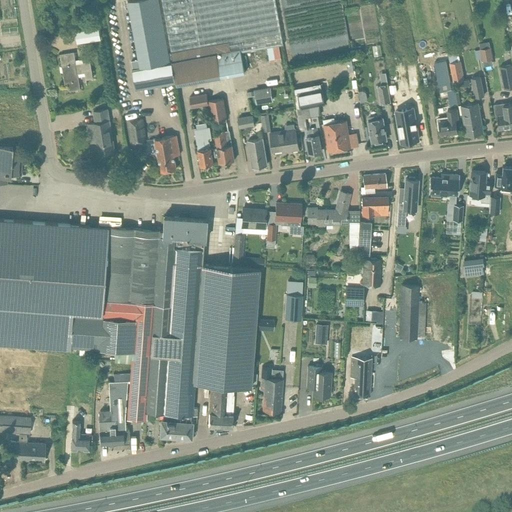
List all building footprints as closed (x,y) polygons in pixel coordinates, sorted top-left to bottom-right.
[(135,0),(127,2),(139,67),(170,62),(158,0),(135,0)] [(190,0),(161,0),(171,52),(170,52),(172,62),(176,82),(176,86),(203,81),(190,0)] [(275,0),(190,0),(203,81),(245,73),(243,63),(241,52),(267,48),(279,45),(283,45),(275,0)] [(406,0),(382,0),(385,12),(408,7),(406,0)] [(77,43),(100,39),(98,28),(75,32),(77,43)] [(480,49),(482,61),(493,59),(491,47),(480,49)] [(81,88),(78,74),(78,73),(85,72),(86,79),(94,77),(91,62),(91,60),(76,63),(74,52),(60,54),(65,83),(68,82),(70,90),(81,88)] [(437,77),(438,84),(450,82),(446,60),(448,60),(447,53),(440,54),(433,55),(434,62),(437,77)] [(449,63),(453,81),(453,83),(464,81),(460,61),(449,63)] [(136,89),(156,85),(176,82),(172,62),(133,69),(136,89)] [(511,64),(500,67),(504,89),(511,87),(511,64)] [(471,78),(474,98),(483,97),(479,76),(471,78)] [(440,92),(447,91),(454,89),(453,81),(450,82),(438,84),(440,92)] [(318,105),(319,105),(325,104),(321,83),(297,88),(301,108),(318,105)] [(255,103),(276,100),(274,85),(249,89),(250,96),(254,95),(255,103)] [(391,106),(388,88),(379,90),(382,108),(391,106)] [(458,105),(454,89),(447,91),(450,107),(458,105)] [(363,90),(359,91),(361,102),(365,101),(366,100),(367,98),(366,92),(365,91),(363,90)] [(191,107),(208,104),(206,94),(190,97),(191,107)] [(223,98),(209,100),(213,121),(227,118),(223,98)] [(511,102),(511,103),(510,101),(493,104),(494,105),(495,115),(498,114),(498,119),(500,129),(511,127),(511,102)] [(484,132),(482,123),(479,103),(461,106),(465,126),(466,135),(484,132)] [(297,109),(298,119),(306,118),(321,114),(319,105),(318,105),(301,108),(297,109)] [(412,108),(395,111),(397,121),(399,132),(401,142),(410,141),(418,139),(412,108)] [(457,132),(456,122),(456,119),(458,119),(457,108),(448,109),(449,116),(438,118),(438,124),(439,124),(439,128),(441,128),(442,134),(457,132)] [(90,133),(94,132),(111,129),(108,109),(94,111),(96,123),(88,124),(90,133)] [(264,132),(271,130),(269,114),(261,115),(264,132)] [(387,139),(383,117),(382,118),(382,114),(368,117),(369,120),(368,120),(372,142),(387,139)] [(253,115),(238,118),(240,127),(250,125),(255,124),(253,115)] [(308,129),(306,118),(298,119),(300,130),(308,129)] [(334,118),(323,120),(324,124),(327,141),(329,151),(335,150),(333,141),(335,141),(334,135),(337,134),(335,122),(334,118)] [(142,119),(128,121),(132,144),(146,142),(142,119)] [(335,141),(333,141),(335,150),(351,147),(349,137),(346,120),(335,122),(337,134),(334,135),(335,141)] [(299,149),(296,129),(295,124),(284,125),(285,129),(270,132),(273,150),(290,148),(290,150),(299,149)] [(214,163),(212,153),(209,139),(211,139),(209,127),(195,129),(201,165),(214,163)] [(322,151),(320,141),(319,135),(317,127),(309,128),(311,136),(306,137),(309,153),(322,151)] [(115,150),(111,129),(94,132),(98,153),(115,150)] [(234,160),(233,150),(232,145),(232,144),(230,130),(215,132),(217,148),(214,148),(216,155),(218,155),(219,163),(234,160)] [(180,154),(178,145),(177,135),(155,138),(161,171),(176,168),(174,155),(180,154)] [(267,164),(265,154),(263,138),(249,140),(253,166),(267,164)] [(0,183),(7,184),(7,182),(6,182),(6,183),(3,183),(4,176),(10,177),(11,174),(18,174),(18,167),(21,167),(21,168),(22,153),(12,152),(12,147),(0,145),(0,183)] [(496,173),(495,186),(501,186),(501,187),(511,187),(511,166),(502,166),(502,170),(502,173),(496,173)] [(471,170),(470,194),(479,195),(480,202),(489,203),(490,194),(490,185),(484,185),(485,171),(471,170)] [(363,175),(364,188),(387,186),(386,173),(363,175)] [(430,176),(429,192),(431,192),(431,196),(440,196),(440,193),(458,194),(459,174),(449,173),(448,177),(430,176)] [(400,187),(399,187),(398,202),(404,203),(403,208),(415,209),(418,180),(415,179),(415,177),(409,177),(409,179),(406,179),(405,189),(400,189),(400,187)] [(347,221),(347,220),(346,209),(350,193),(340,191),(336,210),(316,210),(316,208),(308,208),(308,218),(309,221),(316,221),(316,224),(324,223),(324,222),(347,222),(347,221)] [(388,209),(388,206),(388,196),(378,196),(361,197),(362,216),(374,216),(373,209),(388,209)] [(490,197),(489,213),(499,213),(500,197),(490,197)] [(300,220),(301,214),(301,204),(276,202),(276,212),(275,218),(300,220)] [(454,204),(453,220),(462,221),(463,205),(454,204)] [(264,216),(265,216),(266,210),(243,208),(242,226),(263,228),(264,216)] [(162,238),(175,239),(205,241),(206,219),(164,216),(163,230),(162,238)] [(349,244),(358,244),(359,233),(359,218),(358,218),(358,220),(347,220),(347,221),(349,221),(349,244)] [(455,227),(449,227),(449,232),(462,233),(462,221),(455,220),(455,227)] [(359,233),(358,244),(357,256),(367,256),(371,223),(360,222),(359,233)] [(276,240),(276,223),(268,223),(266,245),(271,245),(275,245),(275,240),(276,240)] [(233,265),(240,266),(243,235),(235,234),(234,247),(233,264),(233,265)] [(306,253),(305,261),(313,262),(314,254),(306,253)] [(244,257),(244,265),(263,267),(263,258),(244,257)] [(466,273),(486,273),(485,257),(466,258),(466,273)] [(380,259),(371,259),(364,258),(364,284),(379,285),(380,259)] [(397,263),(394,268),(400,271),(403,266),(397,263)] [(308,277),(307,286),(315,287),(316,277),(308,277)] [(417,338),(418,301),(419,285),(401,284),(399,338),(417,338)] [(364,288),(345,287),(344,305),(363,306),(364,288)] [(286,293),(285,318),(302,318),(303,294),(286,293)] [(384,311),(366,310),(365,319),(374,320),(374,322),(383,323),(384,311)] [(260,318),(259,328),(274,330),(275,319),(260,318)] [(316,325),(315,337),(327,337),(327,325),(316,325)] [(355,378),(354,395),(369,396),(371,358),(352,357),(351,377),(355,378)] [(313,395),(330,396),(331,372),(321,371),(321,367),(308,366),(307,386),(308,386),(308,383),(313,383),(313,385),(314,386),(313,395)] [(281,411),(281,401),(283,378),(271,378),(272,367),(262,367),(261,380),(261,390),(264,390),(263,410),(281,411)] [(129,430),(125,430),(125,417),(127,380),(109,381),(110,410),(98,411),(99,431),(100,445),(130,443),(129,430)] [(234,385),(212,383),(211,383),(208,425),(232,427),(234,395),(233,395),(234,385)] [(177,414),(163,413),(163,420),(161,420),(160,436),(176,437),(177,414)] [(191,415),(177,414),(176,437),(191,438),(192,422),(190,422),(191,415)] [(45,451),(45,443),(46,441),(26,440),(26,433),(29,434),(30,417),(0,415),(0,430),(6,430),(5,449),(4,459),(45,461),(45,451)] [(91,443),(92,434),(78,433),(79,422),(72,421),(71,440),(71,450),(88,450),(88,443),(91,443)]
